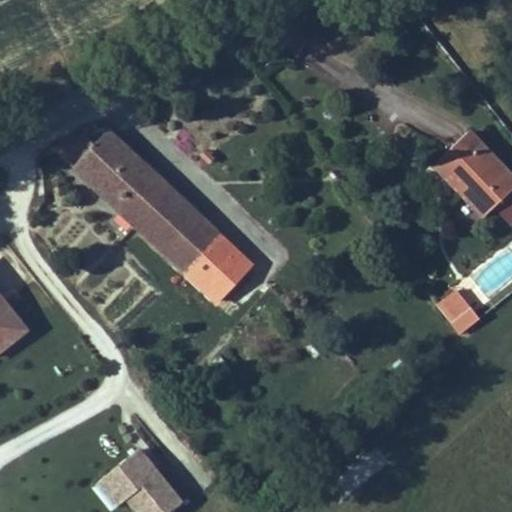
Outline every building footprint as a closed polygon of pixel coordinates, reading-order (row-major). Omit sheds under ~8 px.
[(107,128),(67,173),(131,229),(170,188),(107,128)] [(511,175),(469,131),(431,168),(481,221),(493,210),(511,191),(511,175)] [(185,202),(170,188),(131,229),(147,243),(185,202)] [(511,226),(511,191),(493,210),(510,228),(511,226)] [(205,220),(185,202),(147,243),(166,261),(205,220)] [(166,261),(225,316),(262,276),(239,255),(241,253),(205,220),(166,261)] [(456,291),(441,303),(456,322),(471,310),(456,291)] [(0,354),(28,332),(0,296),(0,354)] [(152,308),(181,336),(190,326),(161,299),(152,308)] [(171,511),(183,503),(140,449),(91,488),(110,511),(124,501),(132,511),(171,511)]
